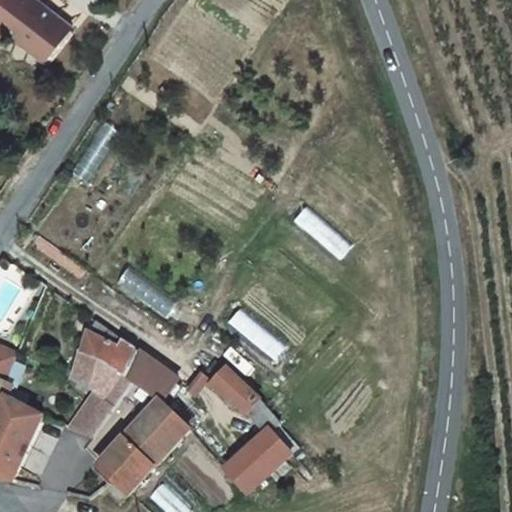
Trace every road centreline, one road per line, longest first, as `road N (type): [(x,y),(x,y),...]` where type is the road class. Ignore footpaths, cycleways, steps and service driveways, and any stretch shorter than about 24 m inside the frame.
road 1 (tertiary): [(376,0),(445,218),(455,325),(435,511)]
road 2 (residential): [(0,235),(154,0)]
